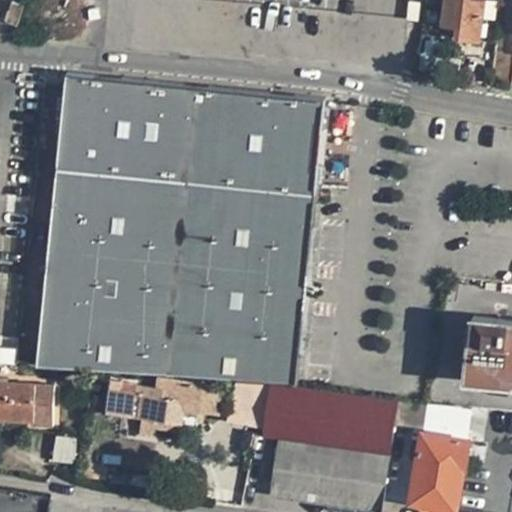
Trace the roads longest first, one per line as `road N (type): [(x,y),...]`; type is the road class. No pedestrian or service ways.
road 1 (unclassified): [(0,46),(289,72),(511,111)]
road 2 (residential): [(0,486),(148,511)]
